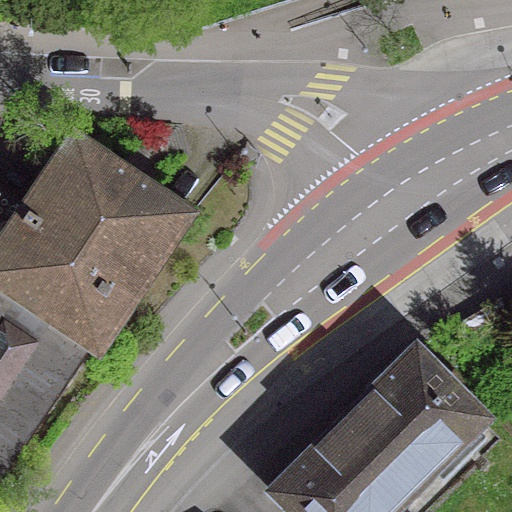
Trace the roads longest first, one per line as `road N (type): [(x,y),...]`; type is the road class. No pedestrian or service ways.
road 1 (tertiary): [(96,511),(250,318),(424,182)]
road 2 (residential): [(0,87),(305,104),(373,140),(424,182)]
